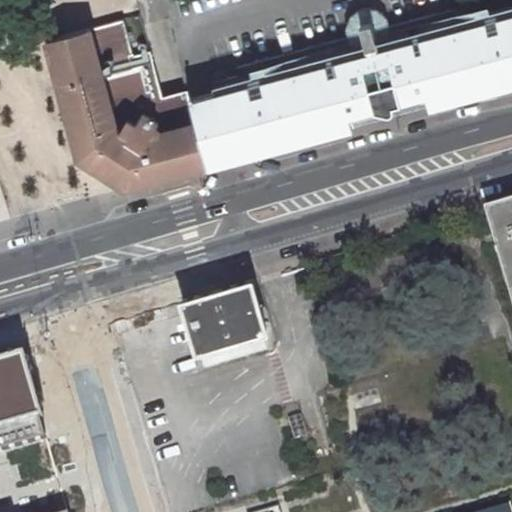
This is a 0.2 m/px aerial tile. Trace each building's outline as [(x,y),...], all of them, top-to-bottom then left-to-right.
[(0,0),(0,3),(3,12),(18,7),(14,0),(0,0)] [(479,20),(455,8),(438,13),(443,31),(479,20)] [(511,11),(479,20),(443,31),(438,13),(378,30),(375,21),(364,23),(367,33),(240,69),(242,76),(232,79),(231,76),(228,74),(221,73),(217,77),(216,79),(216,84),(218,87),(220,89),(226,89),(228,93),(221,95),(236,148),(431,93),(511,70),(511,11)] [(139,21),(77,38),(108,150),(146,173),(205,156),(188,95),(178,98),(165,53),(149,57),(139,21)] [(77,38),(63,42),(96,159),(135,186),(207,164),(205,156),(146,173),(108,150),(77,38)] [(511,70),(431,93),(236,148),(238,155),(433,101),(511,82),(511,70)] [(203,92),(188,95),(205,156),(221,152),(205,99),(203,92)] [(221,95),(205,99),(221,152),(236,148),(221,95)] [(221,152),(205,156),(207,164),(224,160),(221,152)] [(224,160),(207,164),(135,186),(153,198),(229,177),(224,160)] [(511,202),(486,210),(511,297),(511,202)] [(215,289),(181,299),(196,348),(199,347),(234,337),(235,342),(238,343),(245,341),(247,338),(246,333),(262,329),(265,328),(251,279),(215,289)] [(164,304),(120,317),(125,334),(169,321),(164,304)] [(234,337),(199,347),(203,362),(266,343),(262,329),(246,333),(247,338),(245,341),(238,343),(235,342),(234,337)] [(0,449),(45,437),(20,352),(0,357),(0,449)]
